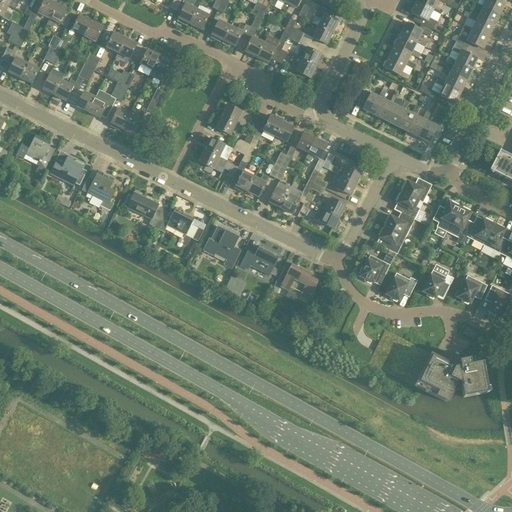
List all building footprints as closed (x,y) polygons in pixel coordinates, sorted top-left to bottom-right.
[(0,0),(0,2),(8,6),(15,10),(18,4),(11,0),(0,0)] [(24,14),(29,16),(29,17),(31,13),(37,0),(28,0),(27,2),(30,3),(24,14)] [(44,0),(38,13),(50,19),(57,4),(47,0),(44,0)] [(180,0),(173,0),(170,8),(175,11),(180,0)] [(182,24),(184,22),(189,24),(197,10),(190,7),(191,5),(193,6),(195,0),(181,0),(176,11),(180,13),(178,18),(178,19),(176,21),(182,24)] [(215,0),(212,8),(217,11),(222,0),(215,0)] [(223,14),(228,2),(224,0),(222,0),(217,11),(223,14)] [(285,0),(284,3),(281,10),(286,12),(290,6),(296,9),(299,0),(285,0)] [(434,7),(438,0),(437,0),(417,0),(416,2),(432,10),(432,11),(440,15),(442,11),(434,7)] [(485,0),(486,1),(483,7),(483,8),(499,16),(504,5),(494,0),(485,0)] [(8,6),(0,2),(0,16),(2,18),(9,22),(12,15),(5,12),(8,6)] [(410,13),(415,16),(413,21),(421,25),(432,30),(440,15),(432,11),(432,10),(416,2),(410,13)] [(256,3),(250,15),(256,17),(262,5),(256,3)] [(481,12),(478,18),(477,19),(493,27),(499,16),(483,8),(483,7),(475,3),(473,8),(481,12)] [(52,28),(55,22),(66,27),(71,19),(66,16),(69,10),(57,4),(50,19),(46,25),(52,28)] [(262,5),(256,17),(262,19),(267,8),(262,5)] [(309,8),(304,5),(298,16),(303,19),(309,8)] [(321,19),(317,26),(332,34),(338,22),(330,18),(332,15),(319,8),(316,15),(317,17),(321,19)] [(197,10),(189,24),(201,30),(209,16),(197,10)] [(475,23),(472,29),(472,30),(488,38),(493,27),(477,19),(478,18),(470,14),(469,14),(465,12),(463,16),(475,23)] [(84,18),(79,16),(72,30),(84,36),(91,22),(92,20),(85,16),(84,18)] [(256,31),(262,19),(256,17),(251,27),(250,28),(256,31)] [(293,28),(296,22),(290,19),(284,31),(290,33),(292,28),(293,28)] [(216,41),(217,38),(223,41),(230,27),(218,21),(211,35),(211,36),(210,38),(216,41)] [(32,25),(26,22),(23,28),(24,29),(21,34),(26,37),(32,25)] [(91,22),(84,36),(95,42),(103,27),(91,22)] [(24,29),(23,28),(12,23),(10,28),(21,34),(24,29)] [(421,25),(418,30),(405,23),(400,35),(416,43),(424,48),(426,43),(423,42),(418,39),(421,33),(429,37),(432,30),(421,25)] [(230,27),(223,41),(222,44),(229,48),(230,45),(235,47),(241,35),(245,38),(250,28),(251,27),(246,25),(245,27),(239,25),(237,30),(230,27)] [(488,38),(472,30),(472,29),(464,25),(458,37),(456,36),(452,37),(451,40),(467,48),(470,43),(482,49),(488,38)] [(332,34),(317,26),(311,38),(326,45),(332,34)] [(11,36),(8,41),(15,45),(21,34),(10,28),(7,34),(11,36)] [(303,34),(293,28),(292,28),(290,33),(301,39),(303,34)] [(284,44),(287,39),(290,33),(284,31),(278,42),(284,45),(284,44)] [(106,47),(118,53),(125,39),(113,33),(106,47)] [(287,39),(298,44),(301,39),(290,33),(287,39)] [(21,34),(15,45),(21,48),(26,37),(21,34)] [(400,35),(394,45),(411,54),(410,55),(418,59),(424,48),(416,43),(400,35)] [(48,47),(50,48),(55,51),(60,40),(53,36),(48,47)] [(250,40),(244,52),(256,58),(264,43),(252,38),(250,40)] [(127,65),(137,45),(125,39),(118,53),(115,59),(127,65)] [(60,40),(55,51),(60,54),(66,43),(60,40)] [(456,62),(472,70),(477,59),(465,53),(467,48),(451,40),(455,42),(448,58),(456,62)] [(264,43),(256,58),(268,64),(275,49),(264,43)] [(281,50),(315,67),(321,55),(306,48),(300,45),(298,49),(299,50),(296,56),(287,51),(289,47),(284,44),(284,45),(281,50)] [(407,61),(410,55),(411,54),(394,45),(389,56),(405,65),(405,66),(413,70),(415,65),(407,61)] [(55,51),(50,48),(44,60),(49,62),(55,51)] [(7,63),(12,51),(7,49),(1,60),(7,63)] [(152,53),(147,50),(140,64),(152,70),(159,56),(160,54),(154,50),(152,53)] [(281,64),(286,54),(292,57),(290,61),(298,65),(295,72),(312,80),(316,73),(315,72),(316,69),(315,68),(315,67),(281,50),(275,62),(281,64)] [(60,54),(55,51),(49,62),(55,65),(60,54)] [(89,68),(95,57),(89,54),(83,65),(89,68)] [(429,64),(432,58),(427,55),(424,61),(429,64)] [(159,56),(152,70),(163,76),(171,62),(159,56)] [(401,72),(405,66),(405,65),(389,56),(383,68),(399,76),(407,81),(409,76),(401,72)] [(95,57),(89,68),(94,71),(100,59),(95,57)] [(20,78),(27,64),(15,58),(8,73),(20,78)] [(454,66),(450,73),(466,81),(472,70),(456,62),(448,58),(446,62),(454,66)] [(27,64),(20,78),(32,84),(39,70),(27,64)] [(89,68),(83,65),(78,77),(83,79),(89,68)] [(448,77),(445,84),(444,84),(460,93),(466,81),(450,73),(438,66),(436,71),(448,77)] [(94,71),(89,68),(83,79),(88,82),(94,71)] [(54,96),(61,81),(64,75),(53,69),(42,90),(54,96)] [(123,85),(129,74),(123,71),(117,83),(123,85)] [(151,73),(149,77),(161,83),(163,78),(151,73)] [(129,74),(123,85),(128,88),(134,77),(129,74)] [(455,104),(460,93),(444,84),(445,84),(437,79),(435,84),(434,83),(431,90),(426,88),(423,94),(428,96),(428,97),(440,103),(442,97),(455,104)] [(61,81),(54,96),(66,102),(73,87),(61,81)] [(100,119),(107,104),(110,97),(116,100),(123,85),(117,83),(110,97),(99,91),(95,98),(88,113),(100,119)] [(128,88),(123,85),(116,100),(121,103),(128,88)] [(163,91),(157,88),(152,100),(157,103),(163,91)] [(378,97),(370,94),(365,91),(363,92),(359,100),(359,102),(365,105),(362,110),(374,116),(382,99),(383,100),(387,92),(382,89),(378,97)] [(76,107),(88,113),(95,98),(84,92),(76,107)] [(389,103),(383,100),(382,99),(374,116),(385,121),(393,105),(394,105),(397,100),(397,99),(398,97),(393,95),(389,103)] [(122,130),(134,136),(146,111),(152,114),(157,103),(152,100),(146,110),(142,108),(141,112),(133,108),(129,115),(122,130)] [(404,101),(403,103),(397,100),(394,105),(393,105),(385,121),(396,127),(404,110),(405,111),(409,103),(404,101)] [(227,105),(221,117),(236,124),(241,112),(227,105)] [(411,114),(405,111),(404,110),(396,127),(407,132),(415,116),(416,116),(419,108),(415,106),(411,114)] [(116,130),(118,127),(122,130),(129,115),(118,109),(110,124),(111,124),(109,127),(116,130)] [(422,119),(416,116),(415,116),(407,132),(418,138),(426,121),(427,122),(431,114),(426,111),(422,119)] [(215,123),(217,124),(215,129),(230,136),(232,131),(233,132),(232,134),(239,137),(243,129),(241,128),(242,127),(236,124),(221,117),(219,115),(215,123)] [(284,120),(277,116),(275,119),(270,116),(263,131),(275,137),(282,122),(284,120)] [(434,125),(427,122),(426,121),(418,138),(429,143),(437,127),(438,128),(438,127),(444,130),(448,122),(438,117),(434,125)] [(261,122),(255,119),(250,131),(255,134),(261,122)] [(282,122),(275,137),(286,143),(294,128),(282,122)] [(296,147),(308,153),(315,139),(304,133),(296,147)] [(35,136),(29,148),(21,144),(16,155),(38,167),(35,172),(42,176),(50,159),(44,156),(50,143),(35,136)] [(210,138),(204,150),(219,157),(226,161),(231,152),(234,154),(236,151),(244,156),(247,150),(235,145),(233,149),(225,146),(210,138)] [(252,139),(249,145),(247,150),(252,153),(258,142),(252,139)] [(327,145),(315,139),(308,153),(305,159),(311,162),(314,156),(320,159),(327,145)] [(240,140),(237,141),(235,145),(247,150),(249,145),(240,140)] [(291,145),(286,156),(280,167),(285,170),(296,148),(291,145)] [(233,179),(238,167),(226,161),(219,157),(204,150),(198,162),(221,173),(224,169),(229,172),(227,176),(233,179)] [(241,162),(247,164),(252,153),(247,150),(244,156),(241,162)] [(511,160),(509,159),(509,160),(504,158),(505,157),(499,154),(500,151),(491,169),(496,171),(495,173),(504,178),(505,175),(510,178),(508,180),(511,182),(511,160)] [(286,156),(280,153),(275,164),(280,167),(286,156)] [(84,165),(68,157),(63,167),(55,163),(50,175),(74,187),(84,165)] [(330,165),(324,162),(322,167),(327,170),(328,170),(331,171),(333,167),(330,165)] [(280,167),(275,164),(269,176),(275,179),(280,167)] [(341,177),(356,184),(362,173),(347,165),(341,177)] [(285,170),(280,167),(275,179),(280,181),(285,170)] [(319,173),(313,170),(308,181),(314,184),(316,179),(319,173)] [(98,171),(93,180),(88,178),(81,191),(102,201),(100,206),(110,211),(113,204),(110,202),(115,191),(110,188),(114,179),(98,171)] [(247,192),(254,178),(243,172),(235,186),(234,189),(241,193),(243,190),(247,192)] [(254,178),(247,192),(259,198),(266,183),(268,178),(263,175),(260,180),(254,178)] [(356,184),(341,177),(336,189),(350,196),(356,184)] [(316,179),(314,184),(325,189),(327,184),(316,179)] [(402,192),(423,203),(431,186),(420,180),(417,186),(407,181),(406,184),(405,183),(401,189),(403,190),(402,192)] [(291,187),(280,209),(292,215),(299,202),(304,204),(305,201),(311,189),(311,190),(314,184),(308,181),(302,193),(291,187)] [(280,209),(291,187),(285,184),(285,186),(279,183),(269,203),(280,209)] [(314,184),(311,190),(322,195),(325,189),(314,184)] [(134,193),(133,193),(131,197),(128,195),(124,203),(128,204),(126,208),(151,220),(149,225),(158,230),(165,215),(167,212),(158,207),(159,205),(141,197),(142,194),(135,191),(134,193)] [(423,203),(402,192),(400,195),(399,194),(396,200),(397,201),(396,204),(406,208),(403,215),(414,220),(420,209),(416,207),(418,201),(423,203)] [(71,202),(65,199),(62,205),(68,208),(71,202)] [(325,210),(339,218),(345,206),(331,199),(325,210)] [(305,201),(304,204),(300,212),(305,215),(311,204),(305,201)] [(449,229),(460,208),(457,207),(458,205),(452,202),(451,203),(449,202),(444,212),(438,209),(432,220),(449,229)] [(460,208),(449,229),(466,237),(472,226),(466,223),(471,213),(469,212),(470,211),(463,208),(462,209),(460,208)] [(174,210),(170,218),(165,215),(158,230),(163,232),(166,226),(185,236),(182,242),(188,244),(191,239),(195,241),(194,243),(198,245),(199,243),(198,242),(203,231),(191,225),(194,220),(174,210)] [(339,218),(325,210),(319,222),(336,231),(340,224),(337,222),(339,218)] [(414,220),(403,215),(400,221),(390,216),(389,218),(387,217),(384,224),(386,225),(384,227),(405,238),(414,220)] [(472,226),(466,237),(483,246),(494,225),(491,224),(492,222),(486,219),(485,220),(483,219),(478,229),(472,226)] [(494,225),(483,246),(500,255),(506,243),(500,240),(505,231),(503,229),(503,228),(497,225),(496,226),(494,225)] [(215,254),(226,260),(223,266),(231,270),(241,251),(234,247),(239,237),(217,227),(211,239),(209,238),(202,251),(214,257),(215,254)] [(405,238),(384,227),(383,230),(381,229),(378,235),(380,236),(379,238),(388,243),(385,249),(395,254),(397,255),(405,238)] [(500,255),(511,260),(511,245),(511,246),(506,243),(500,255)] [(159,247),(153,244),(151,249),(157,252),(159,247)] [(279,255),(260,246),(255,254),(248,251),(240,267),(247,270),(250,265),(269,275),(279,255)] [(184,259),(189,261),(195,249),(191,247),(184,259)] [(386,255),(393,259),(395,254),(388,251),(386,255)] [(384,276),(390,266),(370,256),(363,268),(362,267),(359,274),(360,275),(359,277),(364,280),(364,281),(370,284),(371,283),(373,284),(378,273),(384,276)] [(292,264),(280,287),(308,301),(318,281),(310,276),(311,274),(292,264)] [(501,266),(496,264),(492,271),(497,274),(501,266)] [(435,299),(441,289),(447,292),(453,279),(447,276),(446,278),(432,271),(422,292),(427,295),(426,297),(433,300),(433,298),(435,299)] [(410,294),(417,282),(410,278),(409,280),(396,274),(385,295),(390,298),(390,299),(396,303),(397,301),(399,302),(404,291),(410,294)] [(238,296),(245,283),(231,276),(224,289),(238,296)] [(470,304),(475,294),(481,297),(487,286),(467,276),(456,298),(462,300),(461,302),(467,305),(468,303),(470,304)] [(486,297),(492,300),(487,310),(489,311),(488,313),(494,316),(495,315),(501,317),(502,315),(503,316),(507,309),(505,309),(511,296),(491,286),(486,297)] [(473,340),(476,334),(466,328),(463,334),(473,340)] [(463,398),(488,393),(482,363),(470,365),(469,359),(459,361),(459,356),(451,358),(448,363),(430,354),(414,386),(418,388),(446,403),(457,382),(460,384),(463,398)] [(161,462),(166,454),(156,449),(152,457),(152,458),(150,461),(158,465),(159,461),(161,462)] [(144,484),(154,505),(163,500),(154,480),(144,484)]
